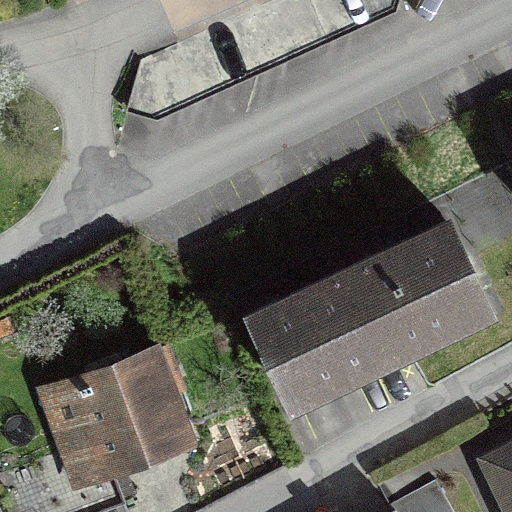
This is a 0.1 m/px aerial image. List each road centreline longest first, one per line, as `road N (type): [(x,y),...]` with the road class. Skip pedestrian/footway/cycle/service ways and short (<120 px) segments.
road 1 (residential): [(511,22),(0,265)]
road 2 (residential): [(224,511),(511,353)]
